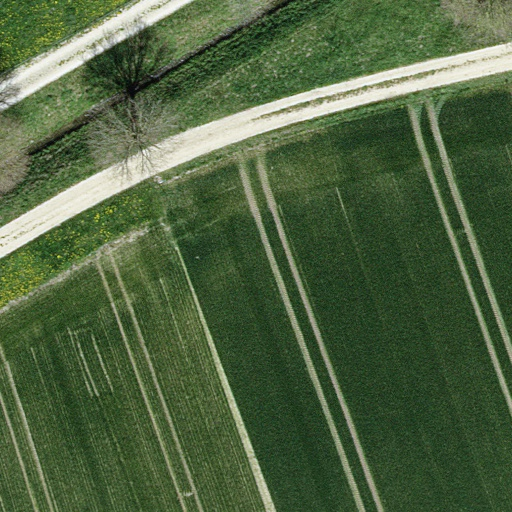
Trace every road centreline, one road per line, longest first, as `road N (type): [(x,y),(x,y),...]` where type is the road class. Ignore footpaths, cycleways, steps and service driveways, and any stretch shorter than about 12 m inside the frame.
road 1 (track): [(0,245),(138,165),(264,118),(511,58)]
road 2 (track): [(169,0),(0,97)]
